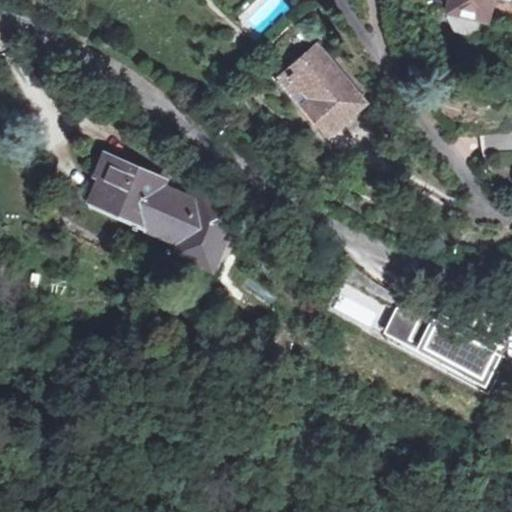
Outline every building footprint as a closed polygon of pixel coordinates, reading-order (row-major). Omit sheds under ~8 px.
[(511,0),(452,0),(450,15),(493,23),(497,2),(511,4),(511,0)] [(291,79),(310,104),(316,99),(345,132),(370,110),(322,52),(291,79)] [(240,214),(205,197),(203,202),(167,186),(169,180),(116,152),(94,193),(149,219),(146,224),(182,241),(177,252),(214,270),(240,214)] [(340,280),(325,307),(370,331),(385,304),(340,280)] [(394,310),(381,334),(480,389),(498,358),(419,316),(417,321),(394,310)]
